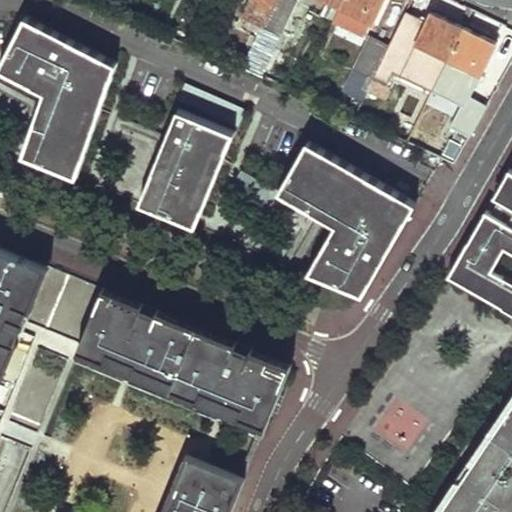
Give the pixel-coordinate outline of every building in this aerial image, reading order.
[(263,25),(274,0),(251,0),(244,16),(249,18),(246,26),(259,32),(263,25)] [(295,1),(294,0),(274,0),(263,25),(279,32),(272,47),(289,55),(303,24),(288,16),(295,1)] [(343,0),(341,5),(373,21),(382,0),(343,0)] [(416,42),(448,57),(464,26),(431,9),(416,42)] [(23,154),(75,176),(115,56),(25,15),(0,59),(0,66),(43,90),(23,154)] [(448,57),(480,73),(496,41),(464,26),(448,57)] [(372,76),(388,44),(371,36),(354,67),(372,76)] [(388,44),(372,76),(390,84),(405,52),(388,44)] [(456,116),(472,126),(490,97),(473,87),(456,116)] [(136,200),(195,224),(235,129),(175,105),(136,200)] [(308,271),(363,293),(416,200),(309,137),(280,188),(335,221),(308,271)] [(511,170),(507,168),(493,194),(511,204),(511,170)] [(273,187),(242,170),(234,184),(265,201),(273,187)] [(448,274),(511,309),(511,225),(484,209),(448,274)] [(0,374),(46,262),(0,243),(0,374)] [(102,285),(77,344),(266,422),(290,363),(102,285)] [(511,511),(511,400),(436,511),(511,511)] [(162,511),(224,511),(241,473),(187,451),(162,511)]
